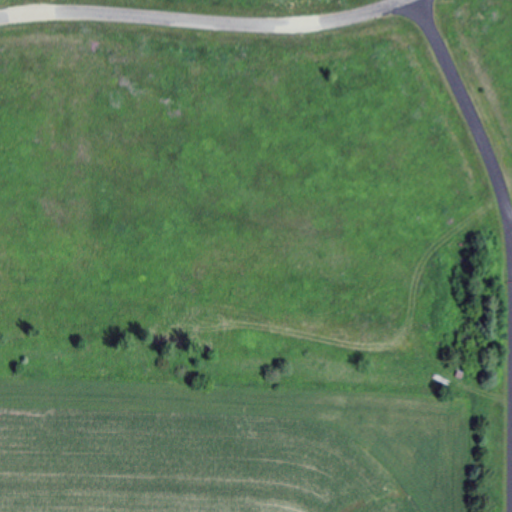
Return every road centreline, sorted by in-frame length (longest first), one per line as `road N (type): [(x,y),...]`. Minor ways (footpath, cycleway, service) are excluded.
road 1 (residential): [(0,20),(70,15),(277,32),(344,25),(415,0)]
road 2 (residential): [(414,1),(479,131),(505,203),(511,260)]
